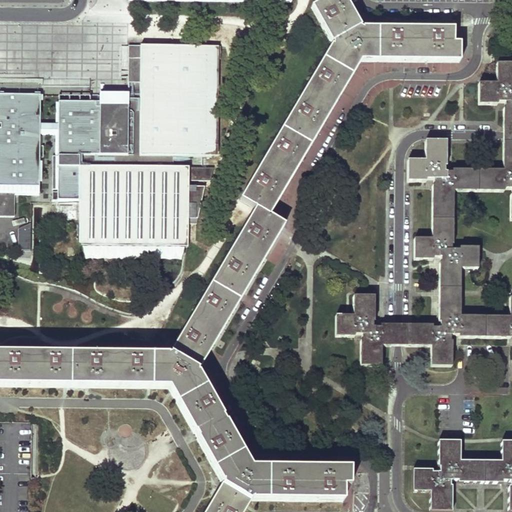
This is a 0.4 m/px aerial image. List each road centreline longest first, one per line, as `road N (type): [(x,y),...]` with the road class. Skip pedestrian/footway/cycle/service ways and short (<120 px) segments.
road 1 (residential): [(485,12),(470,71),(367,84),(298,191),(298,229),(222,362),(253,442),(353,453),(373,470),(373,511)]
road 2 (residential): [(511,134),(422,133),(401,146),(395,494),(403,511)]
road 3 (residential): [(359,0),(485,12)]
